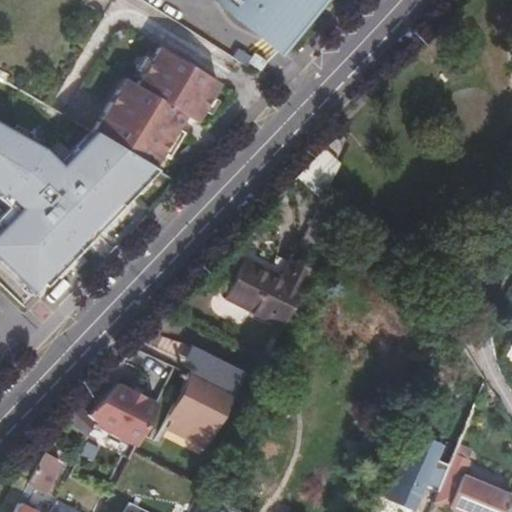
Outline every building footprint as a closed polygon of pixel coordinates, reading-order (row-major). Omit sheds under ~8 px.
[(227,0),(288,48),(325,0),(227,0)] [(219,81),(160,46),(130,95),(119,89),(96,130),(155,165),(169,140),(176,144),(184,129),(176,124),(183,114),(195,120),(219,81)] [(257,54),(251,63),(261,70),(267,61),(257,54)] [(0,121),(0,191),(1,192),(0,193),(0,256),(33,288),(42,280),(47,284),(158,168),(92,130),(59,165),(46,153),(48,151),(43,146),(0,121)] [(64,125),(62,130),(59,136),(74,143),(79,132),(64,125)] [(336,164),(318,154),(292,181),(320,196),(336,164)] [(323,257),(339,223),(314,207),(296,244),(318,255),(323,257)] [(223,300),(280,329),(308,275),(285,263),(277,280),(242,262),(223,300)] [(244,371),(202,349),(165,420),(208,443),(244,371)] [(107,377),(89,424),(139,443),(157,397),(107,377)] [(474,409),(420,387),(397,442),(450,464),(457,449),(474,409)] [(63,422),(81,438),(89,424),(74,410),(63,422)] [(511,487),(463,468),(457,449),(450,464),(438,493),(479,510),(483,511),(503,511),(504,511),(511,492),(511,487)] [(58,461),(40,452),(24,482),(42,491),(58,461)] [(60,493),(98,511),(109,492),(70,473),(60,493)] [(473,511),(478,511),(479,510),(438,493),(436,497),(473,511)] [(82,511),(56,499),(49,511),(82,511)] [(147,511),(125,501),(119,511),(147,511)] [(14,502),(8,511),(31,511),(32,510),(14,502)]
